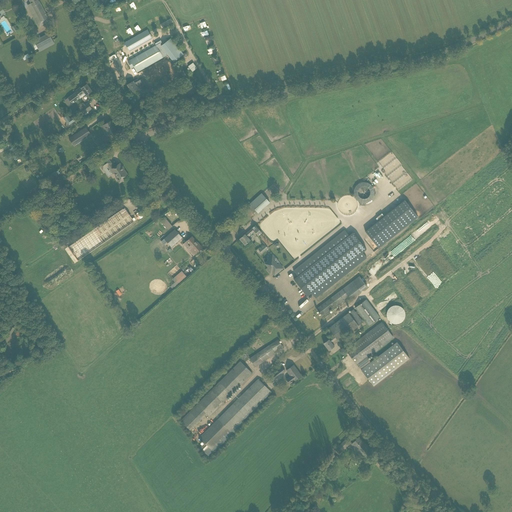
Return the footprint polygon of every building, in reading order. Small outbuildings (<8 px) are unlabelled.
[(30,9),(29,10),(38,27),(49,21),(38,0),(29,0),(32,5),(28,7),(30,9)] [(152,39),(147,30),(124,43),(129,51),(152,39)] [(34,41),(40,52),(54,44),(48,33),(34,41)] [(161,46),(173,62),(183,54),(171,38),(161,46)] [(127,62),(131,69),(134,67),(137,72),(163,58),(156,45),(127,62)] [(139,78),(133,81),(127,85),(131,92),(143,85),(143,86),(139,78)] [(92,91),(87,84),(81,88),(80,87),(75,91),(75,93),(64,101),(67,105),(69,106),(80,98),(79,97),(84,93),(86,95),(88,94),(92,91)] [(77,111),(81,116),(92,109),(87,103),(84,106),(83,104),(78,108),(79,109),(77,111)] [(70,119),(68,116),(64,118),(69,126),(76,121),(73,117),(70,119)] [(106,124),(103,125),(104,129),(106,128),(109,135),(111,134),(116,132),(110,121),(106,124)] [(69,138),(74,146),(91,135),(85,127),(69,138)] [(105,137),(99,140),(102,144),(109,141),(107,136),(105,137)] [(122,178),(127,175),(119,163),(113,168),(111,164),(108,158),(103,161),(99,164),(103,170),(108,166),(113,174),(114,173),(117,176),(115,177),(119,183),(124,180),(122,178)] [(371,175),(369,177),(377,185),(379,183),(371,175)] [(373,195),(374,186),(368,183),(357,182),(355,186),(354,194),(355,194),(356,194),(355,200),(359,202),(359,204),(360,205),(364,205),(366,202),(369,202),(373,195)] [(249,204),(258,214),(270,203),(261,193),(249,204)] [(378,248),(418,217),(404,200),(365,231),(378,248)] [(68,247),(78,261),(134,222),(124,208),(68,247)] [(162,222),(165,230),(171,227),(167,220),(162,222)] [(250,240),(247,237),(254,231),(258,236),(262,233),(255,225),(245,234),(239,239),(245,245),(250,240)] [(175,229),(164,239),(171,247),(182,238),(175,229)] [(298,276),(294,279),(307,296),(311,293),(315,299),(366,258),(362,252),(366,249),(353,232),(349,236),(344,230),(293,271),(298,276)] [(201,247),(199,245),(192,237),(186,242),(183,244),(193,256),(202,248),(201,247)] [(259,250),(262,253),(267,248),(265,245),(259,250)] [(268,271),(270,274),(272,273),(274,276),(283,269),(280,265),(280,266),(279,267),(273,260),(275,259),(275,258),(273,255),(272,255),(268,258),(268,259),(269,260),(265,264),(270,270),(268,271)] [(172,284),(175,287),(187,277),(181,271),(172,279),(175,282),(172,284)] [(321,305),(317,308),(322,316),(326,313),(337,305),(338,306),(345,301),(346,303),(351,299),(367,288),(359,277),(331,298),(321,305)] [(354,308),(368,326),(379,318),(366,300),(354,308)] [(402,323),(402,306),(386,306),(386,318),(389,318),(389,323),(402,323)] [(353,310),(333,325),(329,328),(334,335),(323,344),(329,350),(334,346),(333,345),(363,323),(353,310)] [(362,369),(361,370),(373,386),(409,358),(396,342),(370,362),(367,358),(393,338),(381,322),(345,350),(360,369),(362,368),(362,369)] [(3,339),(7,342),(14,329),(11,326),(3,339)] [(249,358),(255,367),(275,354),(274,352),(282,347),(278,340),(249,358)] [(180,421),(190,430),(206,415),(209,417),(252,374),(240,361),(180,421)] [(291,376),(286,379),(290,384),(294,380),(294,381),(301,375),(293,365),(286,370),(291,376)] [(272,375),(275,379),(285,371),(282,368),(272,375)] [(199,438),(211,450),(270,391),(258,379),(199,438)] [(231,403),(240,395),(237,392),(228,400),(231,403)] [(351,444),(365,458),(372,451),(358,437),(351,444)] [(335,450),(339,454),(351,442),(346,438),(335,450)]
